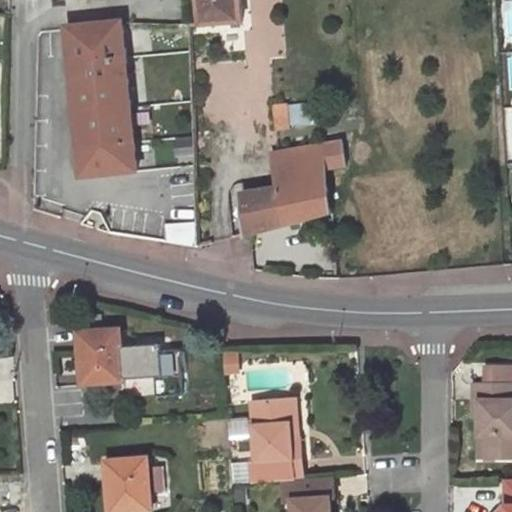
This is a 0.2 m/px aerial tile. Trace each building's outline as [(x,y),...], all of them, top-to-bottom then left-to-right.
[(241,0),(199,0),(201,25),(202,28),(244,25),(241,0)] [(139,172),(124,24),(124,23),(68,29),(83,178),(139,172)] [(292,130),(291,125),(290,104),(275,105),(279,130),(292,130)] [(299,124),(297,104),(290,104),(291,125),(299,124)] [(307,104),(297,104),(299,124),(308,123),(307,104)] [(317,132),(300,135),(293,137),(294,150),(319,145),(317,132)] [(343,141),(319,145),(294,150),(272,153),(277,188),(303,183),(330,178),(330,170),(346,167),(343,141)] [(333,213),(330,178),(303,183),(307,220),(333,213)] [(248,236),(307,220),(303,183),(277,188),(242,194),(248,236)] [(168,242),(199,244),(198,209),(165,210),(168,242)] [(80,351),(81,374),(89,373),(90,384),(124,381),(124,380),(122,350),(120,331),(82,333),(83,351),(80,351)] [(124,350),(122,350),(124,380),(126,379),(126,382),(182,378),(180,351),(162,353),(161,346),(124,348),(124,350)] [(480,417),(480,459),(511,458),(511,367),(485,367),(485,385),(473,385),(473,402),(480,402),(480,417)] [(252,462),(253,483),(283,481),(304,479),(301,442),(298,442),(291,442),(288,400),(253,402),(257,462),(252,462)] [(295,400),(288,400),(291,442),(298,442),(295,400)] [(109,480),(111,504),(119,503),(119,511),(136,511),(153,511),(149,460),(110,462),(113,479),(109,480)] [(334,477),(304,479),(283,481),(285,500),(293,500),(293,511),(331,511),(330,499),(335,499),(334,477)]
